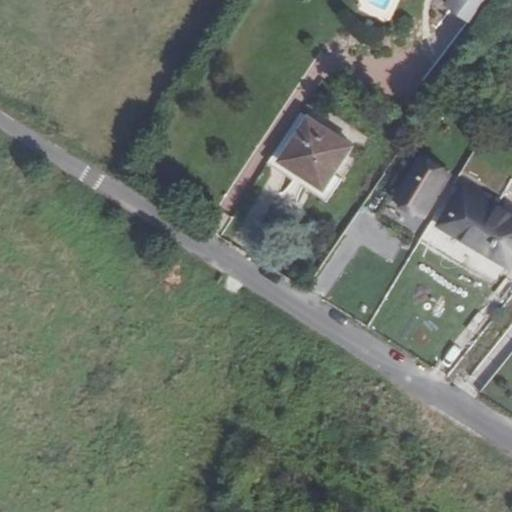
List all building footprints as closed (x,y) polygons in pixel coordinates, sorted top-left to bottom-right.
[(451,0),(447,8),(469,22),(483,0),(451,0)] [(281,162),(308,120),(300,115),(268,164),(326,203),(341,179),(334,174),(323,190),(281,162)] [(334,174),(352,147),(309,119),(308,120),(281,162),(323,190),(334,174)] [(448,179),(419,162),(396,199),(425,217),(428,213),(448,179)] [(511,216),(464,188),(442,222),(440,226),(510,268),(511,264),(511,216)] [(428,213),(425,217),(440,226),(442,222),(428,213)]
